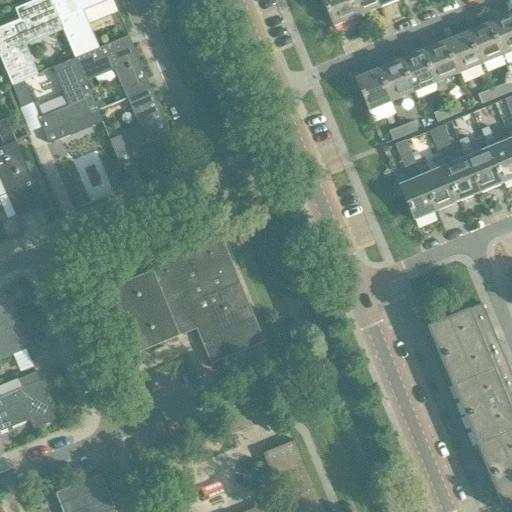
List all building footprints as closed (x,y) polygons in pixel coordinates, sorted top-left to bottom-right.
[(37,0),(15,10),(19,20),(0,28),(0,57),(12,87),(25,81),(38,76),(24,41),(48,31),(50,36),(63,31),(64,30),(54,6),(53,6),(50,0),(37,0)] [(54,6),(64,30),(63,31),(75,59),(76,60),(100,49),(84,11),(111,0),(50,0),(53,6),(54,6)] [(348,0),(321,0),(333,28),(356,18),(348,0)] [(374,0),(348,0),(356,18),(378,9),(374,0)] [(374,0),(378,9),(399,0),(374,0)] [(511,52),(511,19),(510,15),(488,24),(502,57),(511,52)] [(502,57),(488,24),(466,33),(480,66),(502,57)] [(480,66),(466,33),(444,42),(458,75),(480,66)] [(85,82),(86,81),(114,70),(127,100),(151,90),(128,36),(100,49),(76,60),(85,82)] [(458,75),(444,42),(422,51),(435,84),(439,94),(447,91),(443,81),(458,75)] [(435,84),(422,51),(400,61),(413,94),(435,84)] [(39,119),(49,145),(103,123),(98,111),(95,103),(86,81),(85,82),(76,60),(75,59),(52,69),(68,107),(39,119)] [(391,103),(413,94),(400,61),(377,70),(391,103)] [(354,79),(368,112),(391,103),(377,70),(354,79)] [(12,87),(22,109),(34,103),(25,81),(12,87)] [(502,86),(490,90),(494,100),(506,95),(511,92),(511,82),(511,81),(502,86)] [(120,166),(174,144),(151,90),(127,100),(131,110),(136,108),(143,126),(109,141),(120,166)] [(478,96),(482,105),(494,100),(490,90),(478,96)] [(99,102),(95,103),(98,111),(106,108),(104,104),(99,102)] [(461,113),(457,104),(445,109),(449,118),(461,113)] [(433,114),(437,124),(449,118),(445,109),(433,114)] [(463,117),(450,122),(454,130),(467,125),(463,117)] [(511,121),(511,119),(502,123),(506,134),(511,131),(511,121)] [(16,142),(7,120),(0,122),(0,137),(4,147),(16,142)] [(416,132),(413,123),(401,128),(405,137),(416,132)] [(442,127),(428,133),(433,144),(447,138),(442,127)] [(488,127),(480,131),(485,143),(493,140),(488,127)] [(389,133),(393,142),(405,137),(401,128),(389,133)] [(487,149),(489,148),(504,184),(511,180),(511,142),(510,139),(509,140),(497,145),(494,139),(493,140),(485,143),(484,143),(487,149)] [(398,144),(396,145),(400,156),(410,152),(405,141),(398,144)] [(16,142),(4,147),(0,148),(0,176),(17,217),(43,206),(16,142)] [(464,158),(466,158),(481,194),(504,184),(489,148),(487,149),(474,155),(471,149),(462,153),(464,158)] [(418,151),(412,153),(416,162),(421,160),(418,151)] [(442,168),(444,167),(459,203),(481,194),(466,158),(464,158),(452,164),(449,158),(440,162),(442,168)] [(420,177),(421,176),(436,212),(459,203),(444,167),(442,168),(429,173),(427,167),(417,171),(420,177)] [(413,222),(436,212),(421,176),(420,177),(407,182),(405,176),(396,180),(413,222)] [(264,343),(220,236),(149,265),(152,271),(111,288),(137,354),(184,335),(196,330),(211,365),(264,343)] [(8,305),(5,306),(2,298),(0,299),(0,345),(0,360),(16,353),(17,355),(26,351),(20,337),(18,338),(10,319),(13,318),(8,305)] [(493,486),(501,505),(501,506),(511,501),(511,376),(482,304),(426,327),(436,350),(483,464),(493,486)] [(0,430),(10,426),(9,424),(28,417),(33,429),(55,420),(35,373),(0,387),(0,430)] [(280,498),(244,511),(324,511),(295,441),(262,454),(280,498)] [(115,511),(101,476),(70,489),(55,495),(61,511),(115,511)] [(130,480),(115,486),(119,495),(134,489),(130,480)]
